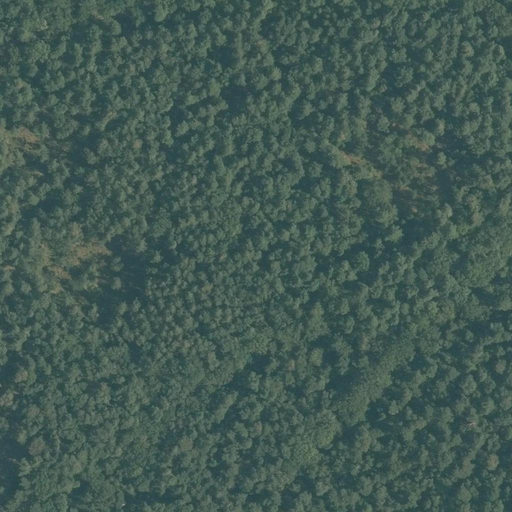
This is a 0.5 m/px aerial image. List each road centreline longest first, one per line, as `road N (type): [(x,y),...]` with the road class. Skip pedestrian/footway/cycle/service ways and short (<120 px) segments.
road 1 (track): [(386,386),(511,248)]
road 2 (track): [(171,0),(0,44)]
road 3 (track): [(266,511),(386,386)]
